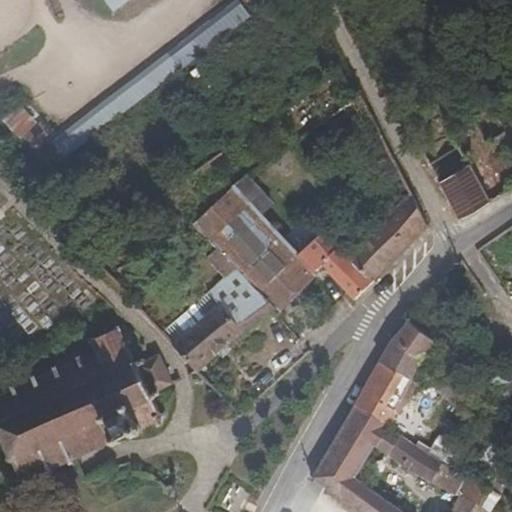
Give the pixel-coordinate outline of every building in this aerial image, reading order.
[(104,0),(113,11),(127,0),(104,0)] [(57,139),(70,157),(187,70),(174,52),(57,139)] [(325,156),(374,122),(361,96),(294,143),(304,162),(338,198),(351,186),(325,156)] [(460,220),(491,201),(471,164),(439,183),(460,220)] [(275,205),(247,176),(237,186),(263,216),(275,205)] [(237,186),(194,226),(236,269),(252,285),(272,310),(315,272),(299,253),(263,216),(237,186)] [(376,283),(428,228),(411,193),(358,245),(349,253),(376,283)] [(349,253),(336,240),(326,230),(299,253),(315,272),(322,266),(357,303),(376,283),(349,253)] [(358,245),(345,231),(336,240),(349,253),(358,245)] [(179,340),(168,327),(161,334),(198,374),(272,310),(252,285),(236,269),(209,293),(218,306),(179,340)] [(278,316),(320,277),(315,272),(272,310),(278,316)] [(425,355),(434,341),(410,321),(408,320),(392,337),(422,358),(425,355)] [(2,388),(3,392),(0,394),(0,431),(24,487),(28,486),(27,482),(40,477),(42,480),(47,478),(46,474),(60,467),(62,471),(69,469),(69,464),(76,462),(77,464),(85,461),(85,458),(93,455),(112,447),(114,450),(117,449),(120,448),(119,443),(131,439),(133,442),(139,438),(138,435),(152,429),(154,433),(162,430),(161,427),(166,424),(163,417),(157,419),(151,401),(155,399),(154,394),(170,387),(156,356),(139,364),(137,359),(132,360),(118,329),(89,342),(94,353),(81,358),(80,356),(72,358),(73,362),(58,368),(56,365),(50,368),(51,372),(35,379),(32,376),(26,379),(27,383),(12,388),(11,385),(2,388)] [(415,374),(422,358),(392,337),(380,358),(413,378),(415,374)] [(472,347),(461,339),(438,365),(450,373),(472,347)] [(485,386),(501,369),(472,347),(450,373),(462,381),(477,393),(485,386)] [(415,380),(413,378),(380,358),(354,403),(388,426),(415,380)] [(511,408),(511,371),(505,365),(501,369),(485,386),(493,394),(511,410),(511,408)] [(449,400),(462,381),(450,373),(437,390),(449,400)] [(463,410),(477,393),(462,381),(449,400),(463,410)] [(471,418),(493,394),(485,386),(477,393),(463,410),(471,418)] [(480,481),(453,467),(427,452),(400,435),(388,426),(354,403),(341,425),(372,446),(387,456),(408,469),(458,495),(490,510),(501,493),(489,487),(480,481)] [(508,454),(511,449),(511,416),(492,439),(493,440),(508,454)] [(354,475),(372,446),(341,425),(325,453),(354,475)] [(463,448),(439,433),(427,452),(453,467),(463,448)] [(480,459),(490,468),(480,481),(489,487),(494,479),(509,457),(508,454),(493,440),(480,459)] [(359,511),(405,511),(354,475),(325,453),(312,477),(359,511)] [(511,476),(511,459),(509,457),(494,479),(504,485),(511,476)] [(121,475),(118,467),(108,471),(110,479),(121,475)] [(490,511),(491,511),(490,510),(458,495),(449,511),(450,511),(490,511)]
